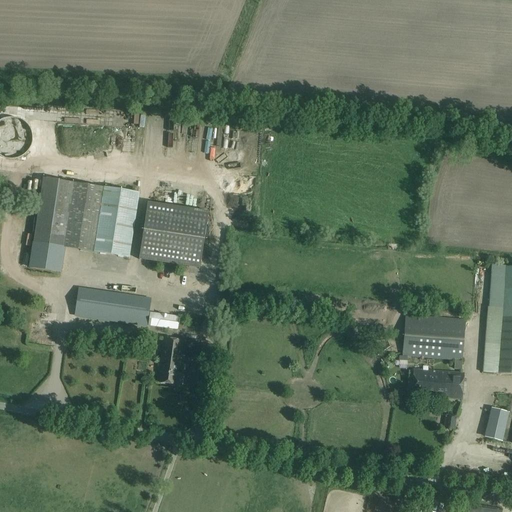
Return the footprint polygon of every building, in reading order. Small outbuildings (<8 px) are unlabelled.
[(41,120),(63,120),(63,112),(41,111),(41,120)] [(59,130),(65,131),(66,126),(47,124),(45,149),(57,150),(59,130)] [(247,153),(248,140),(242,139),(236,138),(236,149),(241,149),(241,152),(247,153)] [(130,258),(139,194),(74,183),(43,179),(29,269),(61,274),(65,249),(130,258)] [(148,203),(139,259),(199,269),(204,237),(206,237),(207,233),(204,233),(208,212),(148,203)] [(511,267),(491,266),(482,373),(511,374),(511,267)] [(146,327),(150,299),(79,289),(75,316),(146,327)] [(150,313),(148,327),(176,331),(178,317),(150,313)] [(462,362),(464,320),(405,315),(402,357),(462,362)] [(183,374),(179,373),(183,341),(163,339),(159,373),(161,374),(160,383),(175,385),(175,384),(181,385),(183,374)] [(412,396),(461,400),(462,374),(414,371),(412,396)] [(508,412),(495,409),(488,438),(501,441),(508,412)] [(444,429),(455,430),(457,416),(446,414),(444,429)]
